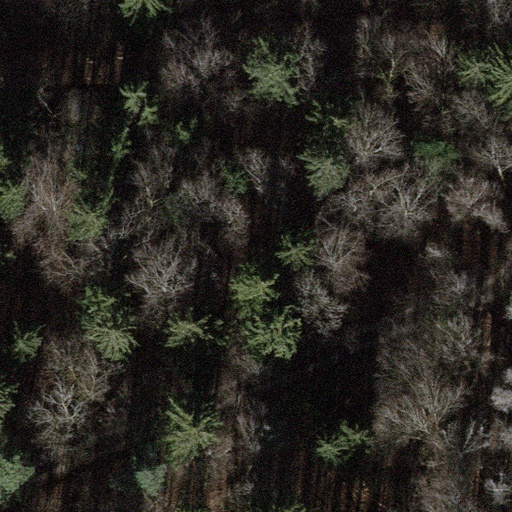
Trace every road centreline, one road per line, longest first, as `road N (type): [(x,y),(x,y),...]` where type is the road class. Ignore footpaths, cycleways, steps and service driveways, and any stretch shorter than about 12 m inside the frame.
road 1 (track): [(511,287),(0,473)]
road 2 (track): [(511,62),(0,78)]
